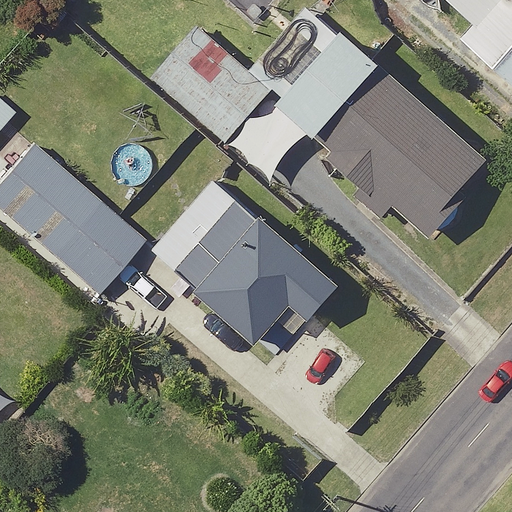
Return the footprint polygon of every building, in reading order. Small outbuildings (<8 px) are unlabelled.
[(460,36),(511,80),(511,0),(446,0),(472,22),(460,36)] [(277,92),(201,28),(155,81),(231,145),(277,92)] [(496,160),(350,36),(286,111),(335,153),(323,167),(386,221),(397,209),(436,243),(475,198),(469,192),(496,160)] [(148,244),(36,148),(0,190),(0,207),(103,296),(148,244)] [(258,218),(219,184),(159,253),(198,287),(258,218)] [(350,288),(267,217),(201,294),(264,348),(299,307),(319,324),(350,288)]
